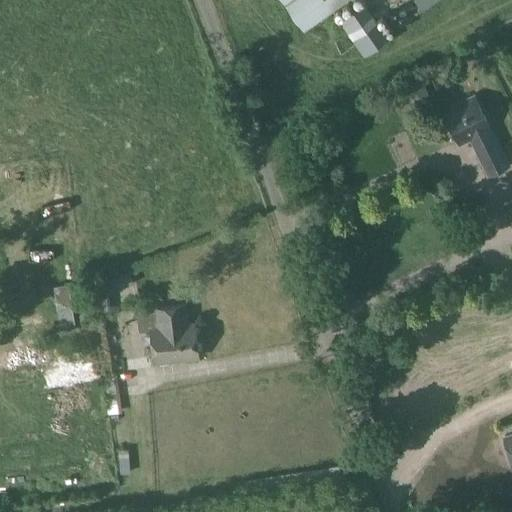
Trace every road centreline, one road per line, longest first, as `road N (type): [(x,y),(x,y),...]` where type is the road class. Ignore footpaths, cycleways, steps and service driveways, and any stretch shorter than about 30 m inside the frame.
road 1 (unclassified): [(393,511),(200,0)]
road 2 (unknown): [(388,498),(423,449),(511,395)]
